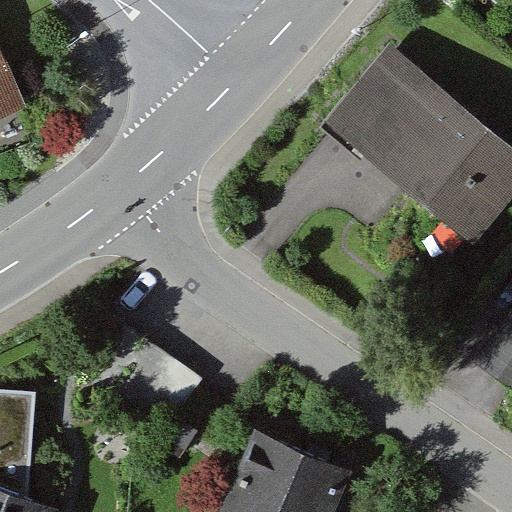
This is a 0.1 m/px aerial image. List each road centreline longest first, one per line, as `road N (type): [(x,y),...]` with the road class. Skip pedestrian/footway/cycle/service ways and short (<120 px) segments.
road 1 (residential): [(511,487),(191,278),(124,189)]
road 2 (tertiary): [(124,189),(240,79)]
road 3 (tertiary): [(0,274),(124,189)]
road 4 (residential): [(240,79),(145,0)]
